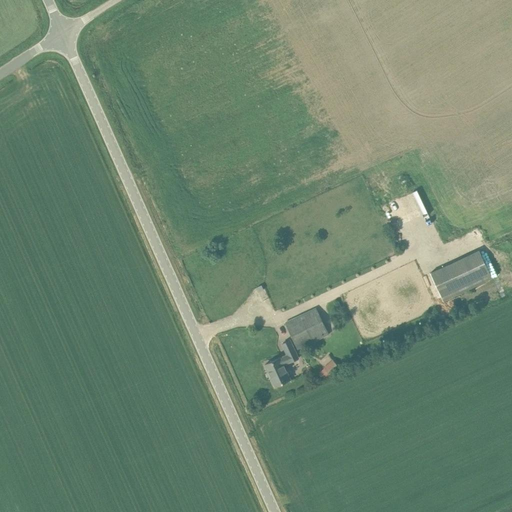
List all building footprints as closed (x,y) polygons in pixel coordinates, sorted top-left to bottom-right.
[(404,211),(405,211),(409,221),(419,217),(410,194),(399,198),(404,211)] [(430,273),(443,301),(492,278),(479,250),(430,273)] [(316,307),(285,321),(297,349),(328,334),(316,307)] [(280,357),(265,365),(275,386),(290,379),(283,363),(289,360),(290,362),(298,358),(290,340),(282,344),(287,355),(280,357)] [(338,367),(332,361),(323,368),(329,375),(338,367)]
